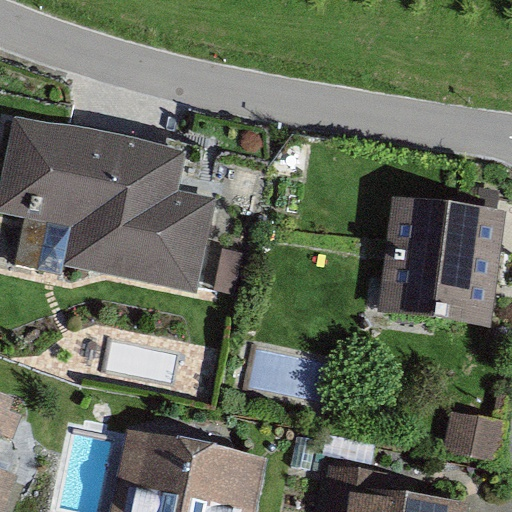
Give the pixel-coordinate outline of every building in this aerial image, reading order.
[(200,159),(34,129),(17,217),(42,222),(34,267),(199,297),(216,201),(193,197),(200,159)] [(507,230),(397,212),(378,324),(488,342),(507,230)] [(0,504),(36,408),(0,394),(0,504)] [(501,423),(458,415),(448,457),(492,463),(501,423)] [(252,511),(262,468),(130,441),(115,511),(252,511)] [(399,479),(344,471),(337,511),(478,511),(396,499),(399,479)]
